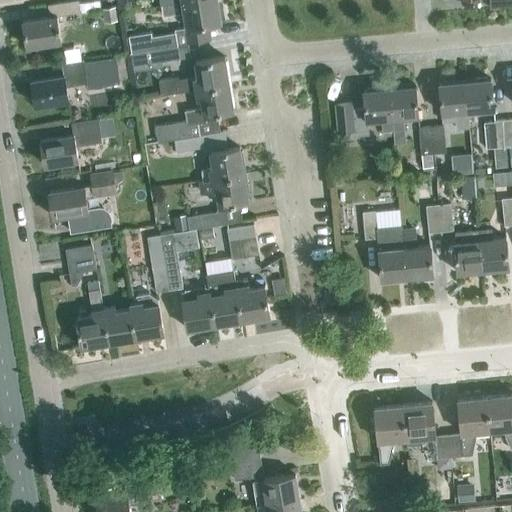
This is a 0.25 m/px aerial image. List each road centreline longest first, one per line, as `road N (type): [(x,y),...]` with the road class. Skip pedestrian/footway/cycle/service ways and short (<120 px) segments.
road 1 (residential): [(61,511),(0,98)]
road 2 (residential): [(60,377),(302,337),(322,374)]
road 3 (residential): [(299,249),(268,59)]
road 4 (residential): [(322,374),(511,354)]
road 5 (primary): [(30,511),(0,328)]
road 6 (residential): [(268,59),(427,46)]
road 7 (residential): [(343,511),(322,374)]
